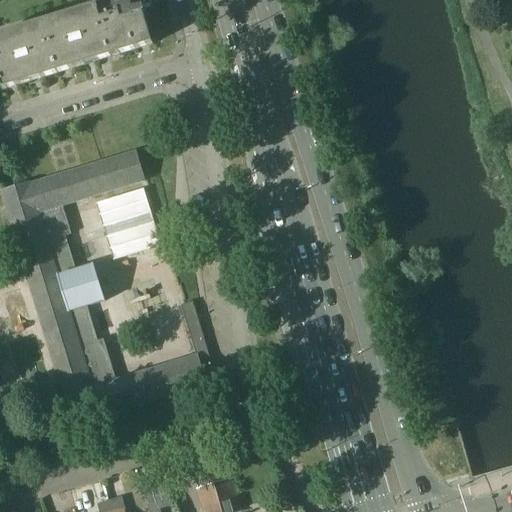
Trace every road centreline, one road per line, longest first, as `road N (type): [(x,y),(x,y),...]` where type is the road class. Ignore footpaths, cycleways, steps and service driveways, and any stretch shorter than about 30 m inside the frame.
road 1 (primary): [(422,511),(265,0)]
road 2 (primary): [(224,0),(370,511)]
road 3 (unclassified): [(200,68),(258,423)]
road 4 (residential): [(258,423),(0,501)]
road 5 (residential): [(0,125),(200,68)]
